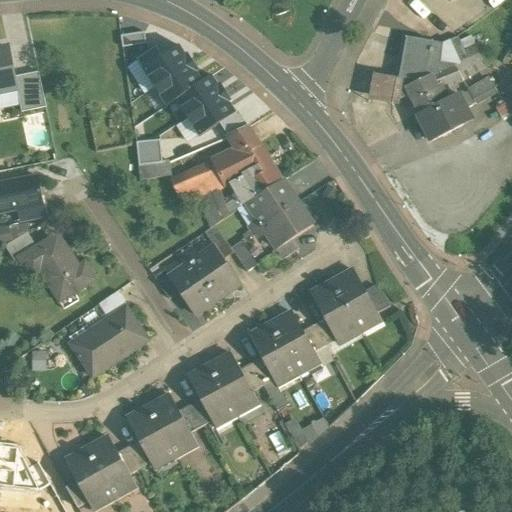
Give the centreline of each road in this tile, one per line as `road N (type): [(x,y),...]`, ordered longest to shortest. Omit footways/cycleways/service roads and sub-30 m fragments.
road 1 (tertiary): [(469,327),(301,105)]
road 2 (residential): [(0,409),(106,406),(191,348)]
road 3 (residential): [(191,348),(80,183)]
road 4 (tertiary): [(301,105),(224,38),(158,0)]
road 5 (residential): [(191,348),(341,252)]
road 6 (tertiary): [(266,511),(381,423)]
road 7 (tertiary): [(381,423),(411,410),(462,405),(511,420)]
road 8 (tertiary): [(381,423),(469,327)]
